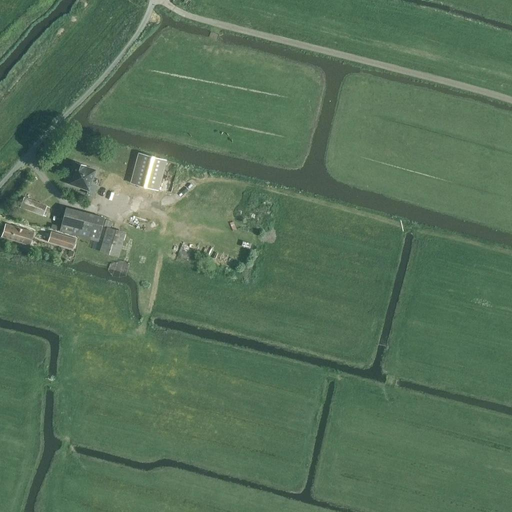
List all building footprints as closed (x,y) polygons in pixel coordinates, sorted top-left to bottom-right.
[(158,190),(166,160),(139,153),(131,183),(158,190)] [(89,191),(96,170),(86,166),(75,162),(68,184),(89,191)] [(45,216),(48,206),(26,198),(22,207),(45,216)] [(53,213),(54,209),(48,206),(45,216),(47,217),(49,211),(53,213)] [(99,241),(105,217),(67,207),(61,230),(99,241)] [(30,245),(34,232),(6,223),(2,236),(30,245)] [(119,256),(127,233),(109,228),(101,251),(119,256)] [(73,249),(76,239),(51,232),(48,241),(73,249)]
